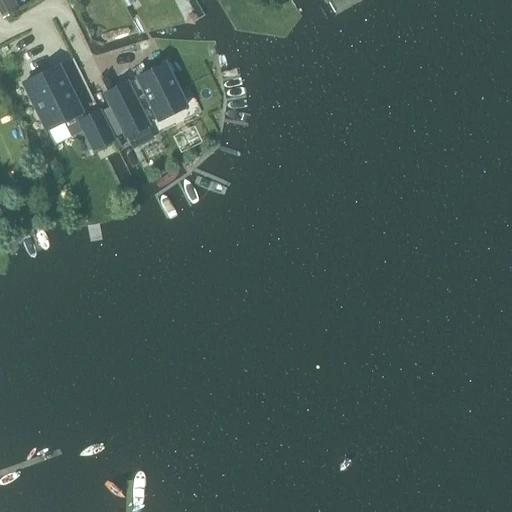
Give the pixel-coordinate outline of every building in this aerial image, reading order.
[(13,0),(0,0),(0,15),(2,19),(19,11),(13,0)] [(165,62),(133,77),(156,124),(188,109),(165,62)] [(59,64),(21,83),(45,133),(83,114),(59,64)] [(127,81),(101,94),(124,139),(150,126),(127,81)] [(101,109),(77,121),(91,150),(115,139),(101,109)]
